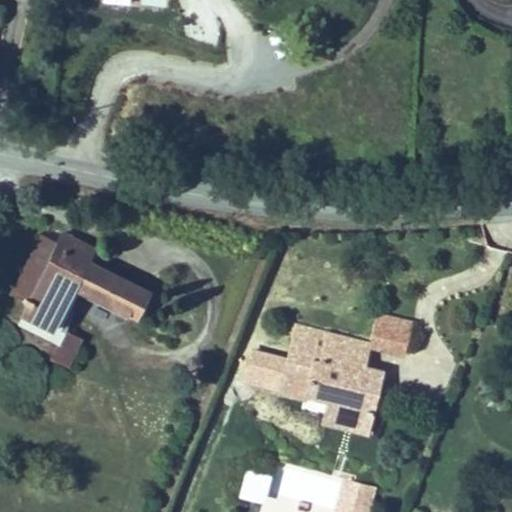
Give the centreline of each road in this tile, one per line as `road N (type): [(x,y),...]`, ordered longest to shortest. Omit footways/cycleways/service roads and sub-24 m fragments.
road 1 (tertiary): [(0,154),(270,204),(355,209),(511,201)]
road 2 (unknown): [(414,0),(388,44),(362,65),(220,72),(152,55),(118,63),(106,89),(101,177)]
